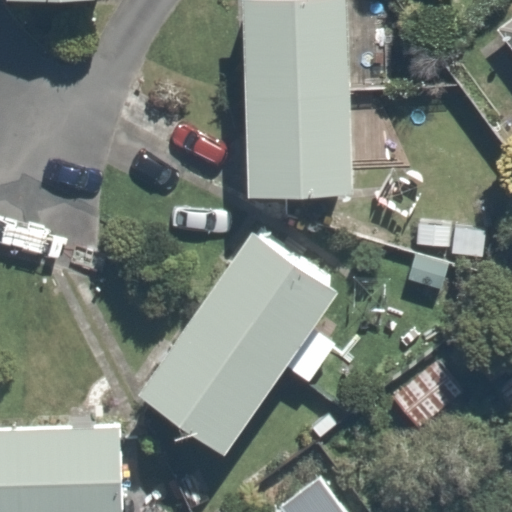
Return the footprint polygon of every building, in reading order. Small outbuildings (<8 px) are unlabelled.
[(352,0),(246,0),(245,189),(351,190),(352,0)] [(511,11),(495,25),(511,47),(511,11)] [(318,387),(348,344),(319,324),(343,289),(259,231),(148,389),(232,448),(289,367),(318,387)] [(445,352),(392,393),(421,431),(474,391),(445,352)] [(130,511),(133,424),(0,420),(0,511),(130,511)] [(349,511),(322,472),(273,506),(277,511),(349,511)]
